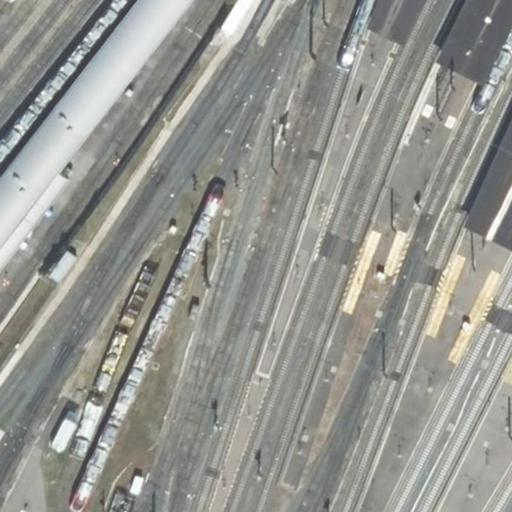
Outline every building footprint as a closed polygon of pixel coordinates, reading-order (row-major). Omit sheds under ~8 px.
[(134,0),(0,174),(0,243),(188,0),(134,0)] [(241,0),(223,31),(233,38),(256,0),(241,0)] [(389,0),(379,28),(394,37),(412,0),(389,0)] [(471,0),(443,58),(475,73),(511,0),(471,0)] [(511,142),(471,226),(511,246),(511,142)]
